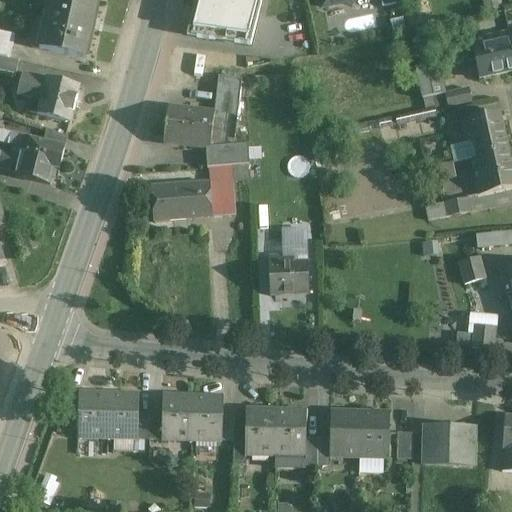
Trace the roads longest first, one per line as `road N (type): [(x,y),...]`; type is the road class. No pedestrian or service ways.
road 1 (residential): [(511,386),(44,336)]
road 2 (secondary): [(157,0),(101,193),(59,298)]
road 3 (secondary): [(44,336),(0,473)]
